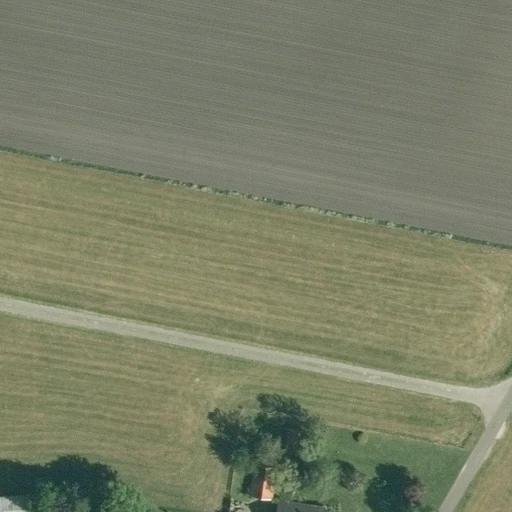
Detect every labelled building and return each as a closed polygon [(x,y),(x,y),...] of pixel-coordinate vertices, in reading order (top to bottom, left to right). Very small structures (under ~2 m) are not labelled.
[(285,452),(304,455),(308,434),(288,431),(285,452)] [(248,495),(271,499),(277,466),(275,466),(279,445),(257,441),(248,495)] [(0,495),(0,511),(34,511),(33,493),(0,495)] [(276,511),(324,511),(325,507),(278,499),(276,511)] [(115,511),(117,508),(88,502),(85,511),(115,511)]
